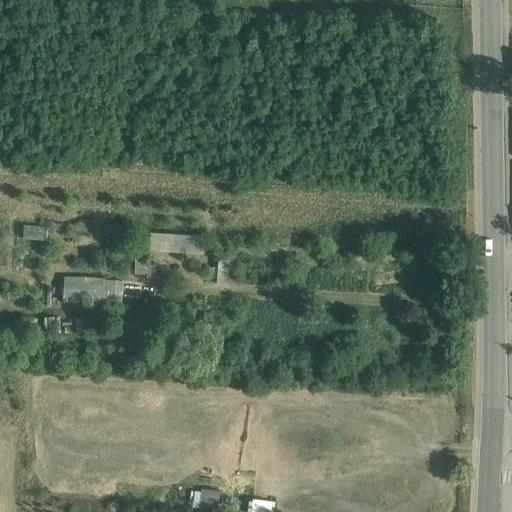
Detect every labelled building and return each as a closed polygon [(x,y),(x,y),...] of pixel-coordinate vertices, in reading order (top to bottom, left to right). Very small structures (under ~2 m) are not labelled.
[(47,227),(24,225),(23,238),(46,240),(47,227)] [(147,243),(150,244),(149,249),(175,251),(175,246),(204,248),(204,236),(147,232),(147,243)] [(147,259),(134,258),(134,274),(147,274),(147,279),(155,279),(155,264),(147,264),(147,259)] [(230,260),(218,259),(218,267),(208,267),(207,279),(217,279),(216,284),(228,285),(230,260)] [(103,278),(64,276),(63,297),(67,297),(66,300),(78,300),(78,298),(82,299),(82,300),(100,301),(100,300),(122,301),(122,281),(103,280),(103,278)] [(194,491),(192,507),(210,509),(211,508),(218,509),(220,491),(201,489),(201,492),(194,491)] [(264,511),(266,498),(251,497),(249,511),(264,511)]
